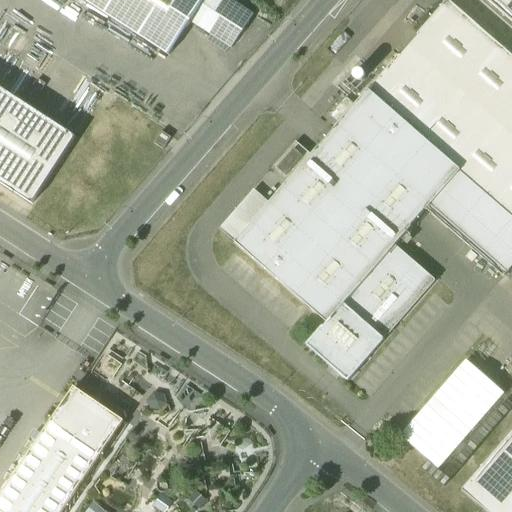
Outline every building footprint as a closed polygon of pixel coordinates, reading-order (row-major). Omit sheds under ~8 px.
[(205,0),(81,0),(169,56),(190,23),(205,0)] [(253,16),(228,0),(205,0),(190,23),(231,49),(253,16)] [(511,511),(511,0),(483,0),(511,24),(511,424),(456,488),(483,511),(511,511)] [(446,2),(418,35),(417,36),(418,37),(401,57),(399,56),(373,86),(372,87),(373,89),(370,92),(460,171),(460,172),(460,173),(511,218),(511,57),(448,2),(447,1),(446,2)] [(75,138),(0,88),(0,184),(32,205),(75,138)] [(267,207),(236,243),(236,244),(236,245),(327,324),(327,325),(344,305),(395,247),(411,228),(411,227),(424,211),(426,212),(426,211),(460,173),(460,172),(460,171),(370,92),(369,92),(367,92),(267,207)] [(171,139),(162,133),(154,145),(163,151),(171,139)] [(293,149),(276,169),(285,177),(302,157),(293,149)] [(511,218),(460,173),(426,211),(502,277),(503,277),(504,277),(511,267),(511,218)] [(222,231),(236,243),(267,207),(253,195),(222,231)] [(395,247),(344,305),(383,339),(386,336),(387,336),(388,335),(435,282),(434,281),(395,247)] [(344,305),(327,325),(327,324),(323,328),(322,327),(321,328),(306,345),(306,346),(306,347),(346,382),(348,382),(383,341),(384,340),(383,339),(344,305)] [(505,394),(462,359),(397,434),(438,469),(505,394)] [(74,388),(0,502),(0,511),(65,511),(123,422),(74,388)]
